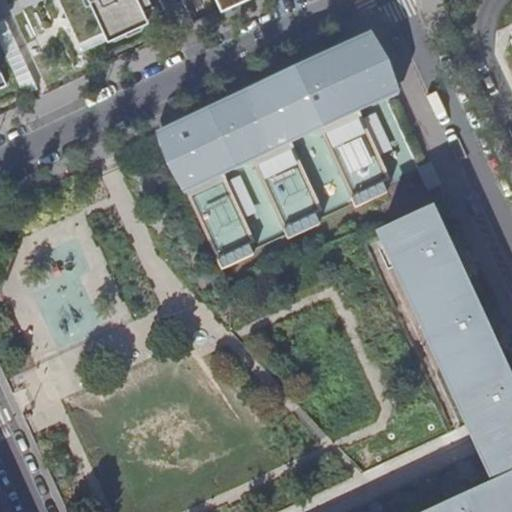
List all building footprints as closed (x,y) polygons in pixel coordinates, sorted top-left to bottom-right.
[(60,0),(83,49),(148,18),(139,0),(60,0)] [(217,0),(222,11),(247,0),(217,0)] [(385,64),(373,36),(156,135),(182,191),(184,190),(217,260),(255,242),(223,172),(251,159),(284,229),(323,211),(291,141),(319,128),(351,197),(390,179),(358,110),(377,101),(364,74),(385,64)] [(364,74),(377,101),(398,91),(385,64),(364,74)] [(430,162),(417,168),(428,191),(441,185),(430,162)] [(393,230),(379,237),(480,454),(486,452),(500,482),(464,498),(461,491),(448,497),(451,504),(432,511),(511,511),(511,386),(511,387),(484,329),(492,325),(486,312),(478,316),(450,257),(458,253),(452,240),(444,243),(430,213),(393,230)]
